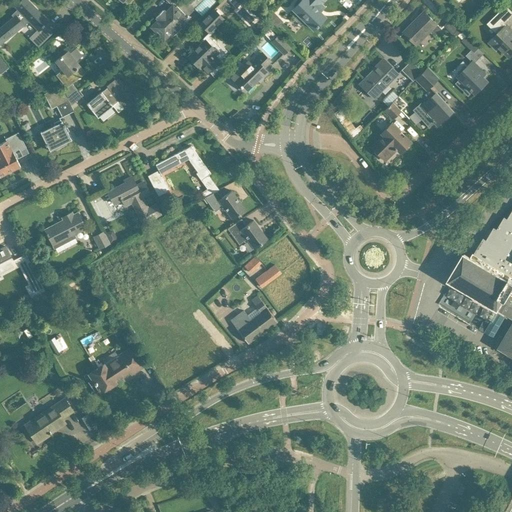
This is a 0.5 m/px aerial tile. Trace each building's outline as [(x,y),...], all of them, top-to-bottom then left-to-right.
[(38,31),(32,36),(30,38),(39,47),(51,34),(43,26),(48,21),(26,0),(22,0),(21,1),(20,0),(18,2),(19,3),(15,7),(19,10),(13,16),(14,17),(0,28),(0,43),(0,44),(29,21),(37,30),(38,31)] [(302,0),(293,10),(313,29),(316,26),(316,27),(318,25),(317,25),(325,17),(317,10),(320,7),(317,4),(320,0),(302,0)] [(163,10),(158,14),(157,16),(155,17),(158,20),(151,27),(164,39),(171,32),(174,35),(181,28),(178,25),(185,18),(183,16),(185,14),(176,6),(174,8),(172,6),(165,13),(163,10)] [(511,12),(508,8),(491,24),(500,33),(498,35),(493,40),(500,47),(509,56),(511,53),(511,30),(505,23),(511,16),(511,12)] [(214,9),(200,23),(209,33),(223,18),(214,9)] [(442,29),(425,12),(404,32),(417,45),(431,31),(435,36),(442,29)] [(452,18),(444,26),(456,38),(464,30),(452,18)] [(272,42),(284,54),(290,47),(278,35),(272,42)] [(467,35),(462,40),(474,53),(480,48),(467,35)] [(209,36),(188,56),(201,70),(202,68),(207,73),(209,72),(214,67),(218,70),(222,67),(218,63),(220,61),(215,55),(221,49),(209,36)] [(65,53),(56,61),(64,71),(58,75),(67,86),(72,83),(85,72),(75,61),(81,56),(72,44),(63,51),(65,53)] [(245,91),(266,71),(267,70),(266,70),(266,71),(263,68),(270,61),(262,53),(251,64),(248,62),(232,78),(245,91)] [(0,74),(9,67),(0,56),(0,74)] [(366,77),(359,84),(365,89),(374,98),(382,91),(380,89),(385,83),(387,85),(398,74),(383,59),(377,65),(378,66),(375,70),(374,69),(374,70),(366,77)] [(411,60),(401,70),(413,81),(415,79),(417,77),(422,72),(411,60)] [(463,61),(453,71),(461,79),(474,92),(476,93),(487,82),(480,75),(483,73),(474,64),(472,62),(469,66),(467,65),(463,61)] [(417,77),(415,79),(425,90),(429,87),(439,77),(428,66),(422,72),(417,77)] [(133,103),(114,79),(106,86),(107,87),(87,104),(98,118),(113,106),(112,105),(118,101),(125,109),(133,103)] [(67,86),(56,94),(67,98),(77,90),(72,83),(67,86)] [(77,90),(67,98),(71,105),(83,95),(78,89),(77,90)] [(48,92),(43,94),(51,109),(56,106),(62,117),(74,111),(71,105),(67,98),(56,94),(48,92)] [(421,102),(412,110),(428,128),(432,124),(434,123),(435,122),(436,124),(436,125),(451,111),(435,93),(423,104),(421,102)] [(393,102),(384,110),(393,120),(402,112),(393,102)] [(337,106),(331,110),(334,114),(353,140),(363,130),(360,126),(355,129),(341,109),(340,110),(337,106)] [(66,126),(64,123),(63,124),(62,121),(61,121),(60,120),(53,123),(54,125),(40,132),(46,143),(45,144),(46,146),(47,146),(50,151),(51,150),(50,150),(70,140),(70,141),(71,140),(65,127),(66,126)] [(391,123),(381,133),(383,135),(371,147),(383,158),(393,149),(395,150),(396,149),(400,152),(410,142),(391,123)] [(0,144),(0,176),(20,166),(13,152),(19,149),(20,151),(26,148),(20,135),(7,142),(7,141),(0,144)] [(201,180),(210,173),(191,146),(155,164),(158,170),(148,176),(158,196),(169,190),(161,173),(188,159),(198,172),(196,173),(201,180)] [(136,186),(131,177),(124,180),(126,183),(108,192),(114,204),(121,200),(124,206),(133,202),(140,215),(139,216),(143,224),(160,214),(155,205),(148,209),(142,197),(149,193),(144,182),(136,186)] [(232,219),(245,209),(232,190),(221,198),(217,191),(205,198),(215,212),(223,206),(232,219)] [(449,279),(449,280),(452,282),(455,283),(453,286),(507,318),(508,318),(506,317),(508,313),(511,314),(511,325),(499,348),(511,355),(511,211),(509,216),(507,219),(505,222),(502,220),(499,227),(498,227),(497,229),(495,233),(492,231),(488,238),(487,238),(486,240),(481,248),(478,246),(474,253),(474,254),(473,254),(473,253),(470,257),(467,256),(464,254),(464,255),(463,255),(463,256),(459,263),(458,263),(458,264),(458,265),(460,267),(459,270),(456,268),(455,269),(455,270),(454,270),(450,278),(449,278),(449,279)] [(63,220),(45,229),(47,233),(45,234),(46,236),(48,235),(53,245),(55,249),(76,238),(74,234),(86,228),(77,212),(73,214),(72,212),(62,217),(63,220)] [(254,249),(267,239),(253,220),(246,225),(241,219),(227,228),(239,245),(247,239),(254,249)] [(113,229),(105,233),(110,244),(118,240),(113,229)] [(104,231),(92,237),(99,250),(110,244),(105,233),(104,231)] [(0,273),(20,263),(36,295),(45,291),(27,256),(14,262),(13,260),(6,247),(0,249),(0,273)] [(254,257),(246,265),(252,271),(261,264),(254,257)] [(275,265),(255,280),(262,289),(282,274),(275,265)] [(186,291),(171,300),(184,319),(198,310),(186,291)] [(215,292),(204,301),(217,317),(228,308),(215,292)] [(95,305),(88,294),(74,302),(82,314),(95,305)] [(243,311),(230,320),(237,329),(248,343),(269,327),(271,325),(277,321),(257,295),(251,300),(257,308),(260,312),(249,319),(247,316),(243,311)] [(152,332),(145,336),(157,354),(165,349),(166,350),(171,347),(172,349),(177,346),(175,344),(186,337),(177,323),(155,337),(152,332)] [(54,337),(48,340),(57,355),(63,352),(54,337)] [(132,374),(142,367),(129,348),(119,355),(120,356),(105,366),(104,364),(89,374),(94,383),(93,383),(94,385),(97,383),(97,384),(100,382),(105,389),(104,389),(104,390),(116,382),(115,381),(130,371),(132,374)] [(186,376),(192,372),(206,364),(202,358),(198,351),(177,364),(181,370),(182,370),(186,376)] [(25,425),(35,440),(48,431),(50,434),(51,434),(50,432),(65,423),(62,418),(73,411),(64,398),(25,425)] [(423,481),(427,489),(434,486),(433,485),(434,484),(434,483),(432,484),(429,478),(423,481)]
